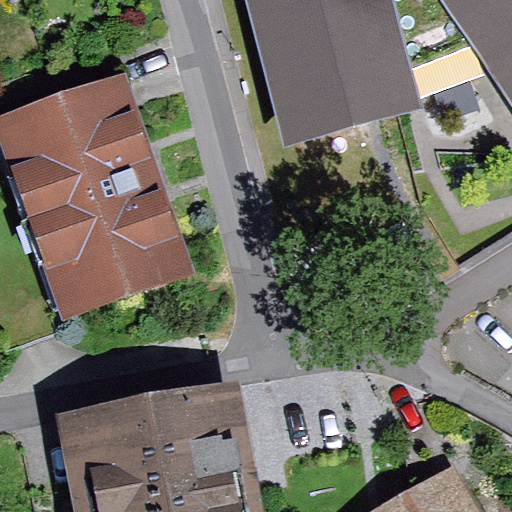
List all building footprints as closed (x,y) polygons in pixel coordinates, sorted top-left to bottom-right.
[(254,0),(290,138),(409,108),(380,0),(254,0)] [(511,0),(464,0),(455,6),(511,92),(511,0)] [(8,132),(70,310),(179,272),(117,94),(8,132)] [(66,427),(82,511),(228,511),(220,468),(234,466),(231,452),(218,455),(216,446),(238,442),(230,398),(66,427)] [(468,511),(456,488),(412,511),(468,511)]
